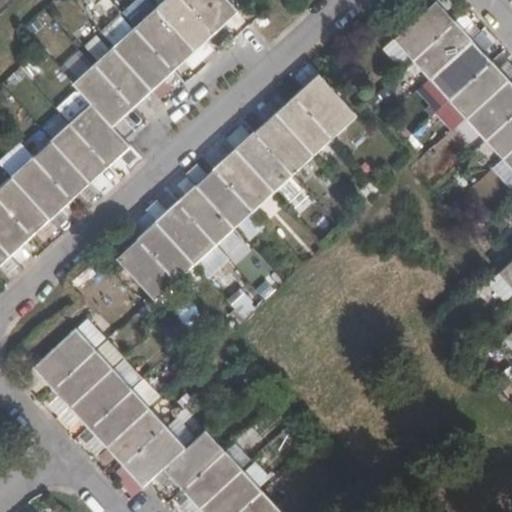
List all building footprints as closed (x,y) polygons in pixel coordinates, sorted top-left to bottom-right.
[(203,42),(213,33),(207,26),(183,0),(148,0),(157,9),(188,43),(195,50),(203,42)] [(227,0),(183,0),(207,26),(213,33),(226,21),(235,13),(237,11),(231,4),(227,0)] [(451,0),(438,0),(436,2),(445,11),(453,3),(451,0)] [(455,22),(445,11),(436,2),(429,9),(396,39),(414,59),(447,29),(455,22)] [(157,9),(137,28),(168,62),(174,69),(183,61),(195,50),(188,43),(157,9)] [(242,21),(235,13),(226,21),(233,30),(242,21)] [(121,17),(103,34),(115,48),(134,31),(121,17)] [(414,59),(431,78),(464,48),(472,41),(463,31),(455,22),(447,29),(414,59)] [(472,22),(463,31),(472,41),(481,32),(472,22)] [(134,31),(115,48),(147,82),(153,89),(161,81),(174,69),(168,62),(137,28),(134,31)] [(139,102),(153,89),(147,82),(115,48),(103,34),(100,31),(81,48),(97,65),(128,99),(134,106),(139,102)] [(472,41),(481,51),(490,43),(481,32),(472,41)] [(431,78),(450,99),(484,69),(491,62),(481,51),(472,41),(464,48),(431,78)] [(211,50),(203,42),(195,50),(202,58),(211,50)] [(195,50),(183,61),(190,68),(202,58),(195,50)] [(450,99),(467,118),(501,88),(509,81),(499,70),(491,62),(484,69),(450,99)] [(511,66),(508,62),(499,70),(509,81),(511,78),(511,66)] [(304,88),(318,75),(308,64),(294,77),(304,88)] [(97,65),(75,85),(93,104),(107,119),(113,126),(121,118),(134,106),(128,99),(97,65)] [(325,82),(318,75),(304,88),(295,96),(302,103),(333,137),(356,115),(325,82)] [(168,89),(161,81),(153,89),(160,96),(168,89)] [(467,118),(486,139),(511,115),(511,84),(509,81),(501,88),(467,118)] [(153,89),(139,102),(146,109),(160,96),(153,89)] [(276,94),(267,102),(277,113),(286,105),(276,94)] [(295,96),(286,105),(277,113),(283,120),(315,154),(333,137),(302,103),(295,96)] [(264,124),(277,113),(267,102),(255,114),(264,124)] [(93,104),(72,123),(103,156),(110,164),(121,154),(130,145),(129,143),(125,139),(123,137),(120,134),(113,126),(107,119),(93,104)] [(277,113),(264,124),(255,132),(262,139),(293,173),(315,154),(283,120),(277,113)] [(511,115),(486,139),(503,158),(511,149),(511,115)] [(128,127),(121,118),(113,126),(120,134),(128,127)] [(72,123),(54,140),(84,173),(91,181),(99,174),(110,164),(103,156),(72,123)] [(236,131),(228,139),(237,149),(246,141),(236,131)] [(255,132),(246,141),(237,149),(244,156),(275,190),(293,173),(262,139),(255,132)] [(225,160),(237,149),(228,139),(216,150),(225,160)] [(54,140),(35,157),(66,191),(73,198),(78,193),(91,181),(84,173),(54,140)] [(127,161),(137,152),(130,145),(121,154),(127,161)] [(237,149),(225,160),(216,168),(222,176),(253,210),(275,190),(244,156),(237,149)] [(511,149),(503,158),(511,167),(511,149)] [(35,157),(13,177),(44,211),(51,218),(60,210),(73,198),(66,191),(35,157)] [(197,168),(188,176),(197,185),(206,177),(197,168)] [(216,168),(206,177),(197,185),(204,193),(235,226),(245,237),(263,220),(253,210),(222,176),(216,168)] [(275,190),(287,203),(305,187),(293,173),(275,190)] [(106,182),(99,174),(91,181),(99,189),(106,182)] [(191,191),(197,185),(188,176),(182,182),(191,191)] [(13,177),(0,189),(0,199),(26,227),(33,235),(38,230),(51,218),(44,211),(13,177)] [(91,181),(78,193),(86,201),(99,189),(91,181)] [(197,185),(191,191),(178,203),(185,210),(216,244),(225,254),(245,237),(235,226),(204,193),(197,185)] [(168,195),(149,213),(157,222),(176,204),(168,195)] [(0,199),(0,241),(5,247),(12,254),(20,247),(33,235),(26,227),(0,199)] [(178,203),(176,204),(157,222),(164,229),(195,263),(204,273),(208,278),(229,258),(225,254),(216,244),(185,210),(178,203)] [(67,219),(60,210),(51,218),(59,227),(67,219)] [(144,234),(157,222),(149,213),(147,210),(134,223),(144,234)] [(51,218),(38,230),(46,238),(59,227),(51,218)] [(157,222),(144,234),(138,239),(145,247),(176,281),(183,289),(185,291),(204,273),(195,263),(164,229),(157,222)] [(109,249),(118,258),(128,249),(119,239),(109,249)] [(138,239),(128,249),(118,258),(124,265),(155,299),(157,298),(164,306),(183,289),(176,281),(145,247),(138,239)] [(0,241),(0,265),(12,254),(5,247),(0,241)] [(27,254),(20,247),(12,254),(19,262),(27,254)] [(12,254),(0,265),(0,266),(6,274),(19,262),(12,254)] [(485,283),(504,304),(511,296),(511,259),(498,272),(485,283)] [(259,274),(250,282),(260,293),(269,284),(259,274)] [(248,305),(260,293),(250,282),(247,278),(234,290),(248,305)] [(43,360),(35,367),(48,381),(55,389),(62,382),(96,351),(106,342),(86,320),(76,329),(43,360)] [(161,331),(177,349),(181,346),(165,329),(161,331)] [(202,330),(190,340),(199,350),(211,339),(202,330)] [(55,389),(63,397),(71,407),(79,399),(112,369),(123,360),(106,342),(96,351),(62,382),(55,389)] [(177,349),(173,353),(189,372),(198,365),(181,346),(177,349)] [(71,407),(91,428),(99,421),(132,390),(142,381),(123,360),(112,369),(79,399),(71,407)] [(35,392),(48,381),(35,367),(23,379),(35,392)] [(91,428),(107,446),(116,439),(149,409),(159,400),(142,381),(132,390),(99,421),(91,428)] [(50,409),(58,418),(71,407),(63,397),(50,409)] [(91,428),(71,407),(58,418),(78,440),(91,428)] [(107,446),(124,464),(132,457),(165,427),(149,409),(116,439),(107,446)] [(184,410),(175,419),(182,427),(191,419),(184,410)] [(124,464),(144,486),(148,482),(152,478),(164,468),(171,462),(185,449),(194,440),(182,427),(175,419),(165,427),(132,457),(124,464)] [(107,446),(91,428),(78,440),(95,458),(107,446)] [(175,480),(182,487),(188,481),(222,450),(205,431),(194,440),(185,449),(171,462),(164,468),(175,480)] [(193,499),(201,508),(208,502),(241,471),(250,463),(231,442),(222,450),(188,481),(182,487),(193,499)] [(124,464),(107,446),(95,458),(111,476),(124,464)] [(144,486),(124,464),(111,476),(131,497),(144,486)] [(163,491),(175,480),(164,468),(152,478),(163,491)] [(233,511),(259,489),(241,471),(208,502),(201,508),(204,511),(233,511)] [(279,511),(259,489),(233,511),(279,511)] [(196,511),(201,508),(193,499),(181,510),(183,511),(196,511)]
